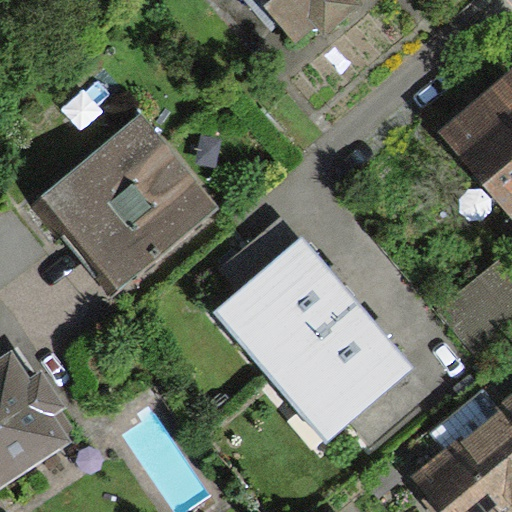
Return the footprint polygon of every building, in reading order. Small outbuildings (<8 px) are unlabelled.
[(244,0),(271,31),(278,25),(257,0),(244,0)] [(257,0),(278,25),(292,41),(341,0),(257,0)] [(511,72),(482,98),(440,134),(511,217),(511,72)] [(141,113),(42,194),(119,289),(219,207),(141,113)] [(244,289),(304,238),(282,212),(222,263),(244,289)] [(215,312),(267,374),(356,300),(328,266),(304,238),(244,289),(215,312)] [(511,273),(501,260),(435,311),(476,363),(511,334),(511,273)] [(356,300),(267,374),(325,444),(349,423),(414,369),(387,337),(356,300)] [(11,350),(0,357),(0,488),(71,441),(54,415),(66,408),(52,387),(40,370),(30,377),(11,350)] [(433,392),(414,369),(349,423),(368,446),(433,392)] [(511,392),(475,423),(511,466),(511,392)] [(441,511),(511,511),(511,466),(475,423),(412,477),(432,500),(441,511)]
